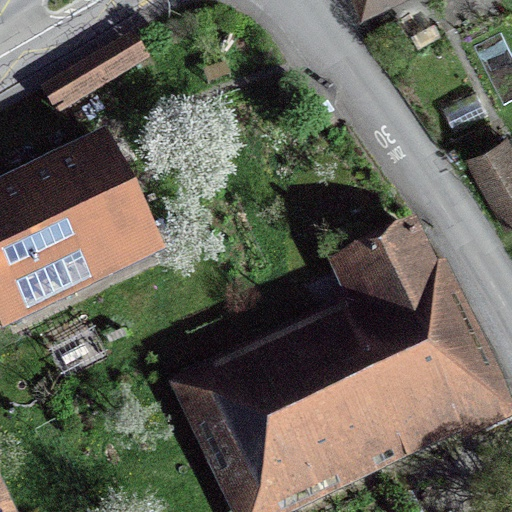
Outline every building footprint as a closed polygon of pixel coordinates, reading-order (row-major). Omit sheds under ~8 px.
[(353,0),(360,14),(389,0),(353,0)] [(149,59),(134,33),(40,87),(56,113),(149,59)] [(511,226),(511,141),(507,132),(464,156),(506,230),(511,226)] [(166,256),(107,133),(0,184),(0,329),(2,334),(166,256)] [(169,379),(231,511),(295,511),(456,437),(459,443),(511,418),(511,403),(446,261),(437,265),(416,219),(327,260),(344,298),(169,379)] [(0,511),(14,511),(0,482),(0,511)]
